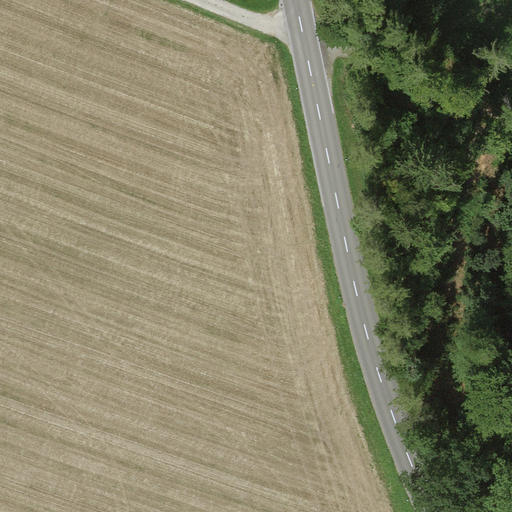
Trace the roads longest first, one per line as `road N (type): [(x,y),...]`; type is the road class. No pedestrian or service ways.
road 1 (tertiary): [(431,511),(359,304),(296,0)]
road 2 (track): [(305,44),(190,0)]
